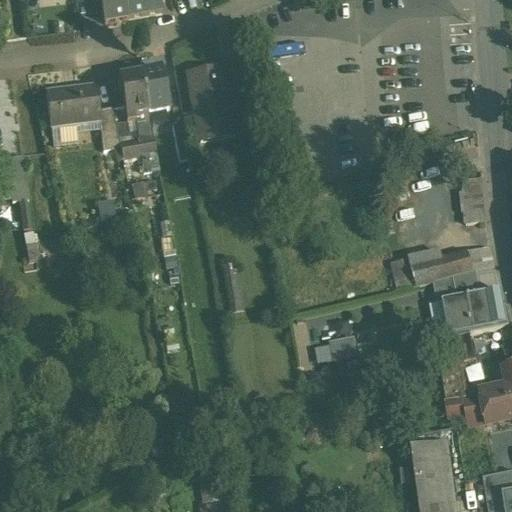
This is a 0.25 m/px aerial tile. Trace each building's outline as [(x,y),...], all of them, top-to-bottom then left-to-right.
[(101,0),(103,6),(100,7),(104,25),(128,21),(123,0),(101,0)] [(123,0),(128,21),(161,15),(158,0),(123,0)] [(223,70),(187,76),(198,131),(231,125),(233,125),(229,104),(223,70)] [(162,72),(140,76),(147,115),(157,113),(169,111),(162,72)] [(140,76),(117,80),(126,125),(136,123),(134,117),(147,115),(140,76)] [(95,88),(46,94),(51,130),(99,124),(100,124),(98,113),(95,88)] [(242,101),(229,104),(233,125),(231,125),(232,132),(247,129),(242,101)] [(112,110),(98,113),(100,124),(99,124),(103,153),(120,150),(119,145),(112,110)] [(157,113),(147,115),(150,131),(160,129),(157,113)] [(183,125),(172,127),(175,141),(186,139),(183,125)] [(160,129),(150,131),(152,139),(153,145),(175,141),(172,127),(160,129)] [(152,139),(119,145),(120,150),(123,162),(155,156),(153,145),(152,139)] [(22,160),(6,162),(12,205),(28,202),(22,160)] [(481,182),(463,183),(466,225),(484,224),(481,182)] [(489,249),(468,254),(472,274),(476,274),(494,269),(489,249)] [(440,253),(408,260),(410,268),(416,288),(452,279),(472,274),(468,254),(442,261),(440,253)] [(235,265),(222,267),(228,314),(242,313),(235,265)] [(410,268),(393,272),(398,293),(416,288),(410,268)] [(472,274),(452,279),(456,301),(466,299),(480,297),(476,274),(472,274)] [(480,297),(466,299),(473,335),(508,328),(502,293),(480,297)] [(449,339),(473,335),(466,299),(456,301),(442,304),(449,339)] [(319,329),(321,348),(314,349),(315,363),(358,358),(354,325),(319,329)] [(449,339),(436,343),(440,367),(460,363),(504,355),(511,390),(511,389),(511,327),(473,335),(449,339)] [(460,363),(440,367),(449,422),(469,419),(466,398),(460,363)] [(511,389),(511,390),(480,397),(484,416),(486,427),(511,421),(511,389)] [(476,396),(466,398),(469,419),(484,416),(480,397),(476,397),(476,396)] [(455,511),(447,446),(411,451),(419,511),(455,511)] [(511,475),(483,481),(487,500),(511,495),(511,475)] [(199,488),(201,506),(216,505),(214,486),(199,488)] [(511,511),(511,495),(487,500),(489,511),(511,511)]
